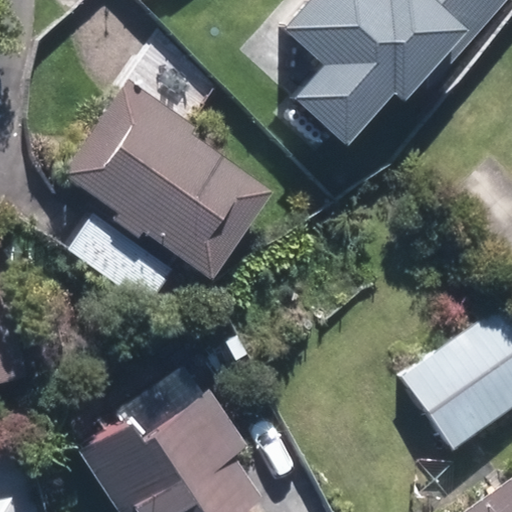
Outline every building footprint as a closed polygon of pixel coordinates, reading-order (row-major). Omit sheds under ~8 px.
[(421,87),(498,0),(295,0),(286,10),(328,47),(297,81),(343,122),(395,64),(421,87)] [(124,85),(54,175),(102,213),(99,216),(128,238),(130,235),(199,288),(269,199),(124,85)] [(166,269),(90,211),(61,249),(138,307),(166,269)] [(511,311),(502,298),(388,374),(439,452),(511,403),(511,311)] [(0,310),(0,384),(17,380),(0,310)] [(247,448),(205,377),(67,459),(98,511),(250,511),(259,507),(230,458),(247,448)] [(511,511),(511,471),(452,511),(511,511)] [(0,479),(0,511),(38,511),(35,476),(0,479)]
